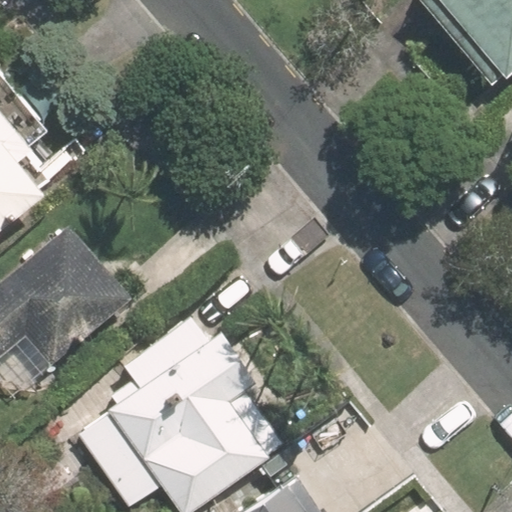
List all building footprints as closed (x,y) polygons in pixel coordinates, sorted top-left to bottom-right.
[(511,0),(441,0),(508,73),(511,70),(511,0)] [(0,227),(58,184),(0,104),(0,227)] [(57,364),(138,284),(64,209),(0,272),(0,357),(25,332),(57,364)] [(131,366),(136,373),(119,386),(113,379),(71,411),(139,502),(162,484),(183,511),(188,511),(289,437),(249,384),(268,370),(225,314),(213,322),(205,311),(131,366)] [(331,511),(307,472),(241,511),(331,511)]
